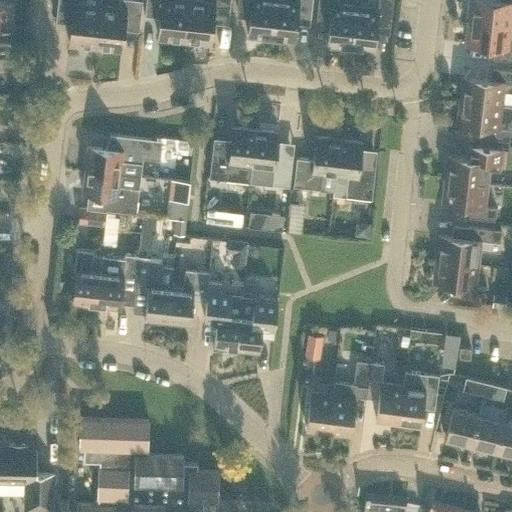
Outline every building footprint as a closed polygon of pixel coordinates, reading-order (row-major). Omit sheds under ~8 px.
[(71,19),(68,44),(94,46),(99,6),(99,0),(57,0),(56,17),(71,19)] [(94,46),(121,49),(123,24),(139,26),(142,0),(139,0),(117,0),(117,8),(99,6),(94,46)] [(145,0),(145,11),(160,12),(158,37),(184,40),(187,0),(145,0)] [(229,0),(206,0),(206,1),(194,0),(187,0),(184,40),(210,43),(212,18),(228,19),(229,0)] [(237,0),(236,9),(247,10),(250,14),(247,35),(270,38),(274,0),(237,0)] [(299,16),(310,18),(311,0),(274,0),(270,38),(293,41),(296,19),(299,16)] [(329,23),(327,44),(350,47),(354,6),(341,4),(341,0),(317,0),(316,18),(326,20),(329,23)] [(350,47),(373,50),(375,28),(379,26),(389,27),(392,0),(378,0),(377,9),(354,6),(350,47)] [(511,12),(511,0),(470,0),(469,20),(510,24),(511,12)] [(494,46),(492,58),(511,60),(511,38),(508,38),(510,24),(469,20),(466,43),(494,46)] [(511,69),(491,67),(490,79),(462,76),(460,99),(501,104),(502,91),(511,91),(511,69)] [(460,99),(457,123),(485,126),(484,137),(509,140),(511,110),(511,105),(501,104),(460,99)] [(255,129),(232,127),(231,139),(212,137),(208,177),(249,181),(255,129)] [(275,155),(278,132),(255,129),(249,181),(289,186),(292,157),(275,155)] [(115,149),(87,146),(85,169),(140,175),(142,153),(150,153),(152,139),(116,135),(115,149)] [(338,139),(315,136),(313,159),(296,157),(293,185),(333,190),(338,139)] [(358,168),(361,141),(338,139),(333,190),(331,202),(343,203),(344,196),(371,199),(374,169),(358,168)] [(475,158),(448,155),(445,178),(486,183),(487,170),(499,171),(502,149),(477,146),(475,158)] [(85,169),(82,192),(108,195),(106,209),(135,213),(138,188),(140,175),(85,169)] [(445,178),(442,201),(470,204),(469,216),(494,219),(495,207),(483,206),(486,183),(445,178)] [(175,205),(173,233),(184,234),(186,206),(175,205)] [(224,208),(207,207),(205,221),(222,223),(224,208)] [(105,211),(80,208),(79,222),(104,225),(105,211)] [(247,208),(246,220),(258,222),(259,209),(247,208)] [(266,228),(282,230),(283,215),(268,213),(266,228)] [(286,217),(285,230),(295,231),(297,218),(286,217)] [(355,221),(354,234),(367,235),(368,222),(355,221)] [(466,238),(439,234),(436,258),(477,262),(478,249),(498,251),(501,229),(468,226),(466,238)] [(188,244),(189,236),(176,234),(175,242),(188,244)] [(74,267),(76,268),(72,303),(96,305),(101,255),(93,254),(93,250),(76,248),(74,267)] [(119,308),(121,290),(133,291),(137,255),(125,254),(124,258),(101,255),(96,305),(119,308)] [(133,291),(147,293),(144,319),(167,322),(170,286),(173,266),(161,265),(161,258),(137,255),(133,291)] [(436,258),(433,281),(461,284),(460,296),(485,299),(486,286),(474,285),(477,262),(436,258)] [(192,297),(206,299),(204,312),(217,314),(213,347),(236,349),(242,295),(219,293),(221,282),(208,281),(209,272),(185,269),(183,288),(170,286),(167,322),(189,324),(192,297)] [(504,307),(506,295),(492,293),(490,306),(504,307)] [(274,327),(277,299),(242,295),(236,349),(259,352),(262,326),(274,327)] [(335,331),(326,330),(326,340),(334,340),(335,331)] [(438,333),(427,332),(426,342),(437,343),(438,333)] [(307,333),(304,356),(318,358),(321,334),(307,333)] [(444,334),(443,350),(455,351),(457,336),(444,334)] [(408,337),(401,336),(400,346),(407,347),(408,337)] [(469,358),(471,347),(460,346),(458,357),(469,358)] [(367,386),(371,362),(356,359),(353,384),(367,386)] [(374,392),(379,393),(375,419),(397,422),(403,381),(381,378),(383,364),(371,362),(367,386),(366,398),(371,398),(374,392)] [(435,399),(438,375),(425,373),(423,384),(403,381),(397,422),(419,425),(423,397),(435,399)] [(463,390),(482,395),(485,382),(466,378),(463,390)] [(485,382),(482,395),(503,400),(506,388),(485,382)] [(305,428),(327,431),(332,394),(310,391),(305,428)] [(332,394),(327,431),(349,433),(354,396),(332,394)] [(445,437),(469,443),(476,414),(452,408),(445,437)] [(476,414),(469,443),(494,449),(501,420),(476,414)] [(147,450),(148,420),(99,418),(79,417),(78,447),(83,448),(82,460),(99,461),(98,466),(97,466),(97,467),(96,497),(97,497),(97,503),(76,502),(75,511),(202,511),(203,501),(217,502),(218,471),(197,470),(197,463),(182,462),(183,455),(145,454),(146,450),(147,450)] [(511,423),(502,421),(501,420),(494,449),(511,453),(511,423)] [(0,450),(0,478),(25,479),(24,509),(52,510),(53,473),(35,472),(35,451),(26,451),(26,443),(8,443),(8,450),(0,450)]
